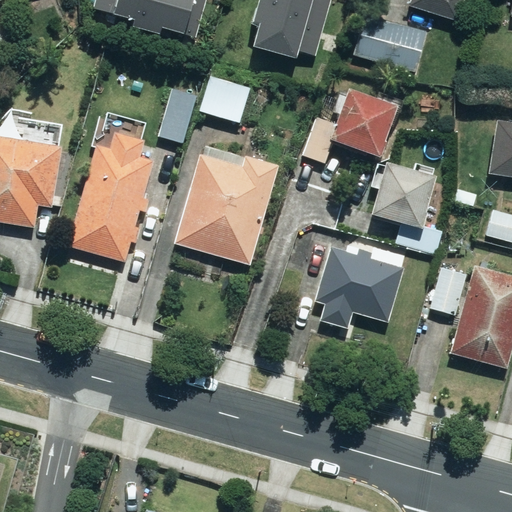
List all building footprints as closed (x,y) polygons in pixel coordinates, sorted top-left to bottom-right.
[(194,0),(97,0),(96,9),(136,17),(134,27),(163,33),(165,25),(189,30),(194,0)] [(315,0),(260,0),(257,21),(263,22),(258,49),(306,57),(315,0)] [(460,20),(466,0),(413,0),(412,4),(460,20)] [(368,12),(356,53),(418,71),(430,30),(368,12)] [(253,86),(211,74),(201,110),(242,122),(253,86)] [(202,91),(173,84),(160,139),(188,146),(202,91)] [(402,104),(354,90),(339,143),(386,157),(402,104)] [(511,120),(500,118),(493,172),(511,175),(511,120)] [(151,197),(145,196),(155,157),(144,154),(148,138),(119,130),(114,147),(99,142),(72,245),(128,260),(134,238),(138,240),(142,226),(139,225),(143,209),(148,210),(151,197)] [(0,219),(37,226),(41,202),(55,204),(64,144),(0,134),(0,219)] [(245,165),(203,153),(178,241),(255,263),(279,175),(282,164),(249,154),(245,165)] [(437,166),(418,161),(417,166),(392,159),(391,164),(381,161),(374,185),(384,186),(376,211),(427,226),(441,173),(436,171),(437,166)] [(511,213),(493,209),(487,235),(511,240),(511,213)] [(349,249),(335,245),(319,300),(328,303),(323,319),(352,328),(356,311),(391,321),(407,265),(405,265),(408,254),(376,246),(375,249),(351,242),(349,249)] [(511,359),(511,273),(478,264),(454,351),(510,366),(511,359)]
